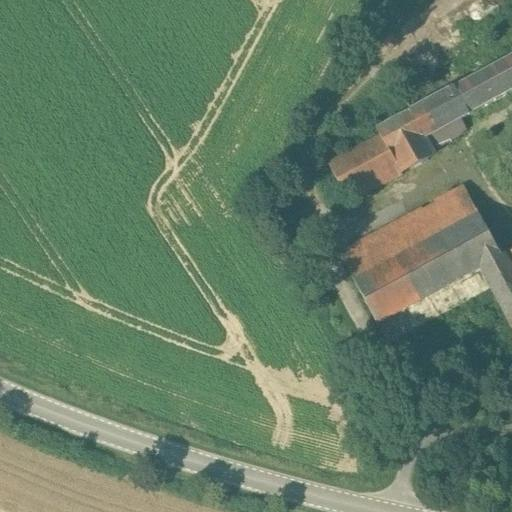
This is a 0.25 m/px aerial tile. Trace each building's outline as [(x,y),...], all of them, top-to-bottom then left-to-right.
[(412,109),(425,132),(511,85),(511,51),(410,105),(412,109)] [(382,131),(401,168),(434,151),(425,132),(412,109),(380,126),(382,131)] [(329,158),(347,194),(401,168),(382,131),(329,158)] [(342,248),(357,278),(481,216),(466,185),(342,248)] [(357,278),(375,315),(479,263),(499,252),(481,216),(357,278)] [(511,268),(503,250),(499,252),(479,263),(488,281),(511,328),(511,268)] [(488,281),(479,263),(375,315),(385,334),(488,281)]
